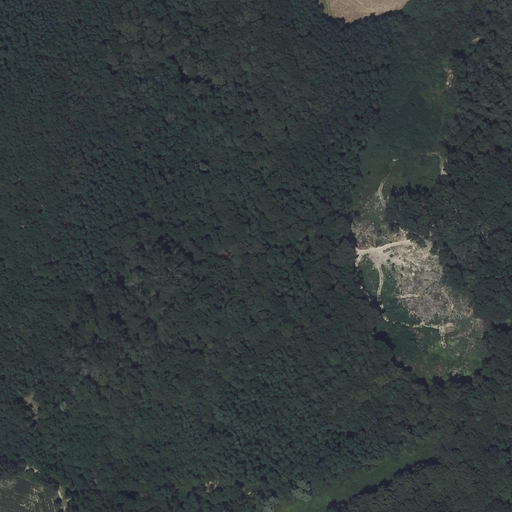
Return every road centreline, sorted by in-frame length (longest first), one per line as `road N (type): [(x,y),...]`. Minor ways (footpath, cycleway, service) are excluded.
road 1 (track): [(511,111),(453,206),(399,242),(361,251),(361,285),(383,315)]
road 2 (track): [(62,499),(189,511)]
